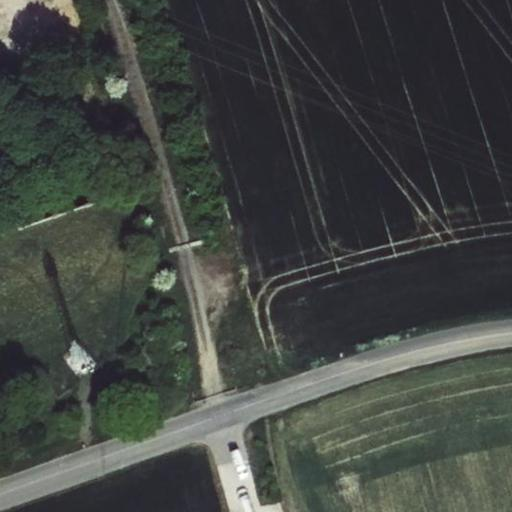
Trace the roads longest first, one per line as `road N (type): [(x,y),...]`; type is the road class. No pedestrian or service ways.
road 1 (tertiary): [(0,496),(358,371),(511,333)]
road 2 (unknown): [(63,0),(83,49),(176,159),(216,420)]
